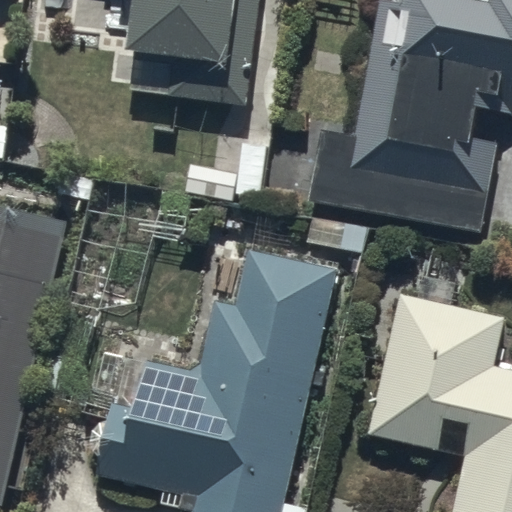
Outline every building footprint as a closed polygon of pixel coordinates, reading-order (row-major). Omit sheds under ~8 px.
[(129,0),(119,90),(246,106),(258,0),(129,0)] [(322,126),(309,196),(483,228),(500,137),(473,132),(478,105),(511,111),(511,0),(491,0),(491,3),(477,0),(401,0),(402,1),(396,0),(380,0),(355,132),(322,126)] [(262,197),(266,141),(215,138),(213,161),(189,159),(187,192),(262,197)] [(0,501),(1,501),(63,220),(0,205),(0,501)] [(280,511),(333,270),(247,251),(236,303),(218,299),(202,372),(144,359),(135,400),(115,396),(98,474),(180,492),(177,506),(195,510),(194,511),(280,511)] [(511,511),(511,370),(494,366),(504,317),(401,294),(370,433),(466,454),(452,511),(511,511)]
